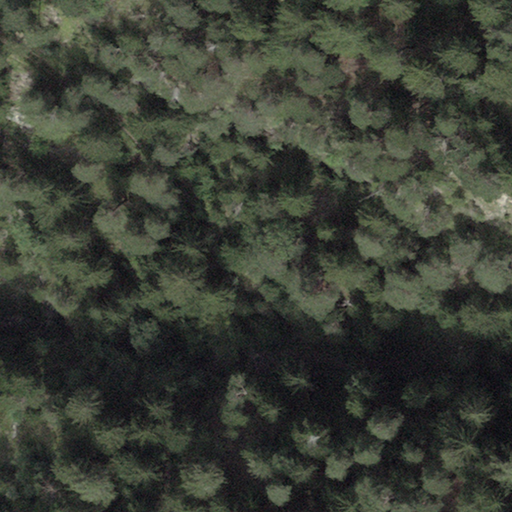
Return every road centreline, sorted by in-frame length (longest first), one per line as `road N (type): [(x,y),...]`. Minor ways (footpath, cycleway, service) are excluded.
road 1 (track): [(164,511),(161,470),(172,434),(189,405),(247,380),(258,363),(259,335),(183,183),(131,131),(0,34)]
road 2 (trunk): [(79,511),(69,326),(32,173),(0,89)]
